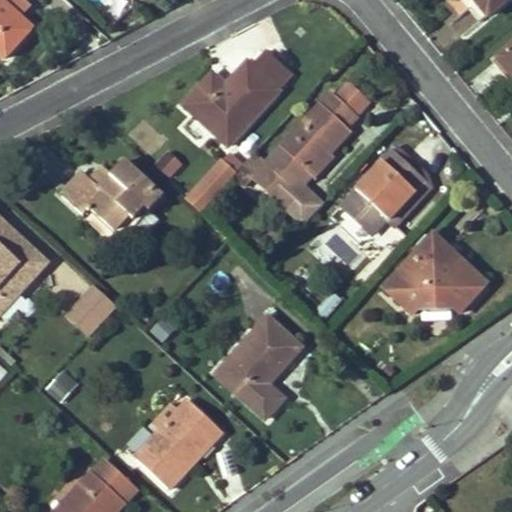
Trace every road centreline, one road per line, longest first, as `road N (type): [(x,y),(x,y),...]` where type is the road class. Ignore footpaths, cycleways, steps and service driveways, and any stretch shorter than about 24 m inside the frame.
road 1 (residential): [(0,117),(221,0)]
road 2 (residential): [(362,0),(511,179)]
road 3 (residential): [(254,511),(379,419),(419,466)]
road 4 (tertiary): [(511,357),(467,420),(419,466)]
